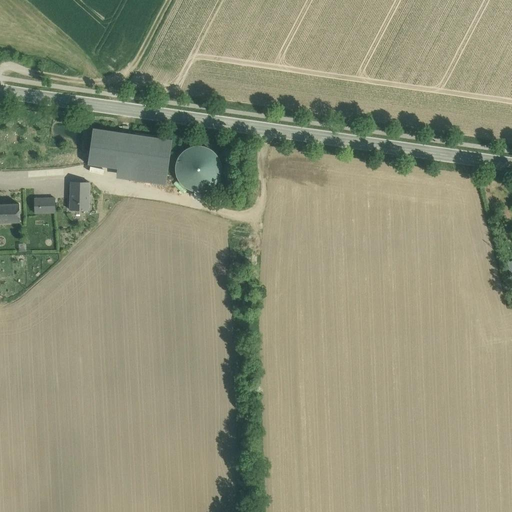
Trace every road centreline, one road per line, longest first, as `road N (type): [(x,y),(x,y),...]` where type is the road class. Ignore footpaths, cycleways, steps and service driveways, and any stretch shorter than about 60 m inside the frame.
road 1 (secondary): [(511,164),(0,90)]
road 2 (track): [(66,172),(252,214),(263,197),(265,128)]
road 3 (track): [(0,77),(13,66),(82,80),(125,75),(171,0)]
